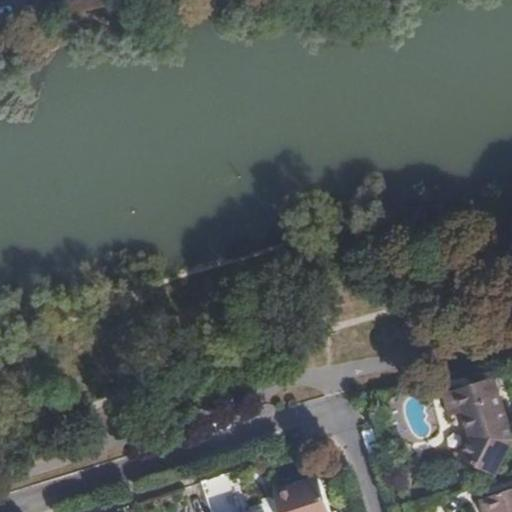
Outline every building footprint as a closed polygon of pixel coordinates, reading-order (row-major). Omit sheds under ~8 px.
[(472,394),(498,386),(496,378),(470,387),(472,394)] [(497,449),(505,454),(511,441),(511,431),(498,386),(472,394),(470,387),(446,395),(452,414),(464,410),(472,433),(461,455),(486,469),(497,449)] [(493,474),(505,454),(497,449),(486,469),(493,474)] [(330,511),(319,480),(276,495),(282,511),(330,511)] [(511,511),(511,489),(477,501),(480,511),(511,511)]
